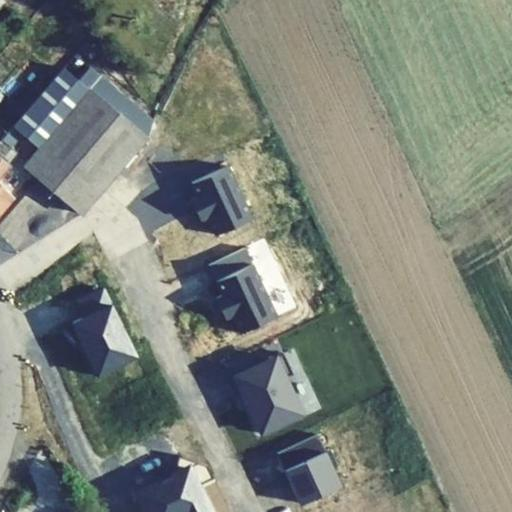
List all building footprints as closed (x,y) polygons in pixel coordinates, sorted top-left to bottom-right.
[(147,136),(152,120),(89,67),(78,80),(63,68),(46,87),(23,114),(14,125),(21,130),(39,146),(56,126),(114,175),(147,136)] [(33,77),(11,104),(23,114),(46,87),(33,77)] [(11,104),(0,116),(0,140),(7,133),(14,125),(23,114),(11,104)] [(7,133),(14,139),(21,130),(14,125),(7,133)] [(24,164),(81,213),(114,175),(56,126),(39,146),(24,164)] [(0,140),(0,211),(27,180),(10,165),(20,154),(10,145),(14,139),(7,133),(0,140)]
